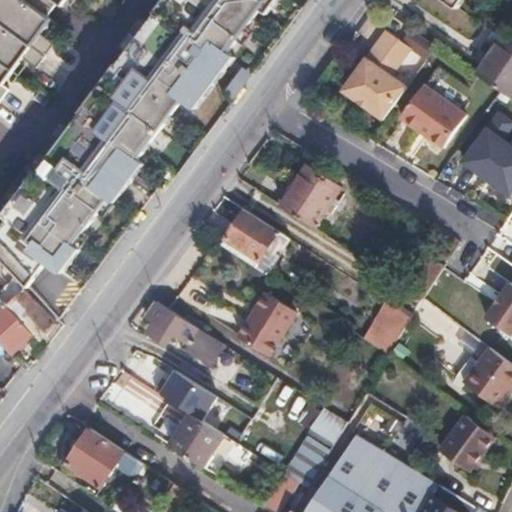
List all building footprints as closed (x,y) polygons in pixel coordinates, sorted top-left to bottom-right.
[(28,0),(0,0),(0,19),(31,43),(50,17),(49,15),(28,0)] [(28,0),(49,15),(58,0),(61,2),(62,0),(28,0)] [(160,0),(102,78),(104,79),(160,121),(183,94),(196,102),(234,51),(231,43),(258,2),(268,6),(272,0),(160,0)] [(458,8),(446,0),(427,0),(426,2),(450,19),(458,8)] [(31,43),(0,19),(0,58),(12,67),(31,43)] [(369,60),(362,71),(391,90),(402,97),(408,88),(394,78),(390,75),(396,66),(400,69),(414,51),(389,33),(376,51),(380,55),(373,63),(369,60)] [(511,42),(504,37),(477,74),(502,91),(511,97),(511,42)] [(376,51),(369,60),(373,63),(380,55),(376,51)] [(0,58),(0,101),(9,89),(1,82),(12,67),(0,58)] [(394,78),(400,69),(396,66),(390,75),(394,78)] [(345,92),(385,121),(402,97),(391,90),(362,71),(345,92)] [(0,216),(0,247),(29,278),(39,267),(49,253),(64,265),(82,240),(76,234),(107,194),(116,198),(145,156),(138,151),(160,121),(104,79),(0,216)] [(468,116),(425,87),(413,105),(403,120),(445,149),(456,134),(468,116)] [(489,131),(476,148),(496,161),(508,144),(489,131)] [(496,161),(476,148),(465,162),(511,194),(511,193),(511,146),(508,144),(496,161)] [(309,167),(282,206),(316,228),(324,216),(331,220),(339,208),(332,203),(342,188),(309,167)] [(227,239),(223,245),(254,266),(278,230),(245,208),(225,237),(227,239)] [(460,241),(447,233),(411,289),(425,299),(460,241)] [(485,261),(467,278),(484,297),(494,288),(498,291),(506,284),(485,261)] [(511,283),(487,318),(511,335),(511,283)] [(266,289),(237,334),(270,355),(299,310),(266,289)] [(35,335),(41,341),(57,325),(41,308),(25,290),(8,305),(35,335)] [(169,308),(158,302),(148,318),(187,343),(184,347),(214,365),(227,344),(169,308)] [(393,303),(370,339),(389,352),(412,315),(393,303)] [(8,305),(0,312),(0,340),(13,355),(35,335),(8,305)] [(511,385),(511,361),(488,345),(462,379),(497,404),(511,385)] [(218,396),(174,367),(159,389),(204,418),(218,396)] [(312,430),(336,444),(348,424),(324,410),(312,430)] [(496,433),(465,411),(440,444),(471,466),(496,433)] [(195,415),(174,447),(206,468),(217,452),(240,467),(251,451),(212,426),(195,415)] [(126,451),(92,429),(70,463),(103,486),(126,451)] [(333,476),(321,469),(308,488),(303,495),(310,504),(304,511),(297,511),(294,509),(292,511),(473,511),(477,507),(425,476),(406,464),(359,436),(333,476)] [(308,488),(321,469),(319,468),(305,487),(308,488)] [(286,474),(266,508),(270,511),(280,511),(299,483),(286,474)] [(191,493),(176,483),(167,495),(183,506),(191,493)] [(122,511),(144,511),(144,491),(122,492),(122,511)]
